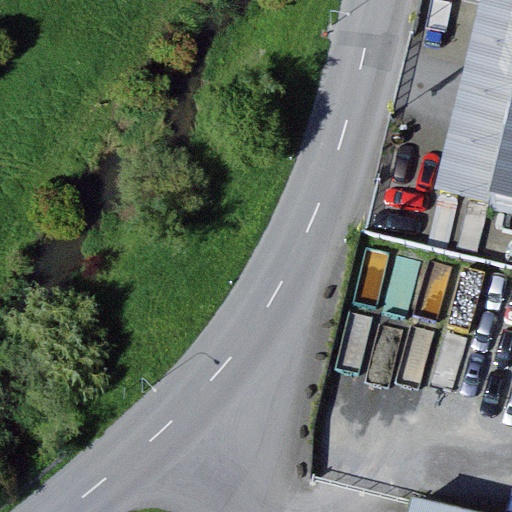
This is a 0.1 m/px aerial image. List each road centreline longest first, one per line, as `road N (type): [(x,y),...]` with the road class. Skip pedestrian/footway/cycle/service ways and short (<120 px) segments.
road 1 (unclassified): [(384,0),(297,277)]
road 2 (unclassified): [(297,277),(184,419),(107,481)]
road 3 (residential): [(263,511),(297,277)]
